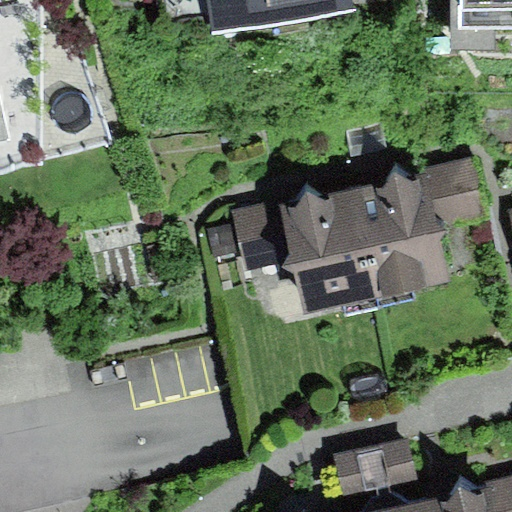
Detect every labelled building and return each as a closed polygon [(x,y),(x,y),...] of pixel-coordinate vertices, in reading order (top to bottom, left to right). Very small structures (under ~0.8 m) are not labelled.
[(217,0),(219,17),(345,0),(217,0)] [(511,0),(462,0),(462,23),(511,23),(511,0)] [(0,78),(0,163),(18,159),(0,78)] [(380,177),(360,182),(381,282),(451,267),(441,221),(484,212),(472,158),(422,168),(395,152),(380,177)] [(292,198),(240,208),(250,261),(302,251),(311,297),(381,282),(360,182),(337,187),(307,171),(292,198)] [(445,484),(432,487),(436,511),(511,511),(511,470),(482,477),(460,462),(445,484)] [(375,498),(347,504),(348,511),(436,511),(432,487),(400,493),(385,476),(375,498)] [(292,511),(348,511),(347,504),(329,511),(302,496),(292,511)]
